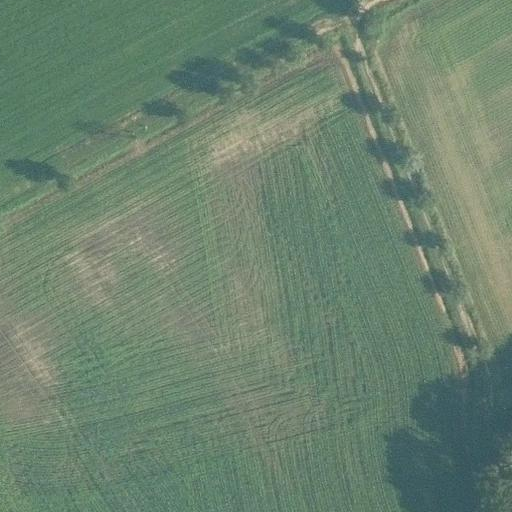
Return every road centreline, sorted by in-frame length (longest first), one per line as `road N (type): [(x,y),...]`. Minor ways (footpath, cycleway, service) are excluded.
road 1 (track): [(341,21),(511,488)]
road 2 (track): [(341,21),(0,211)]
